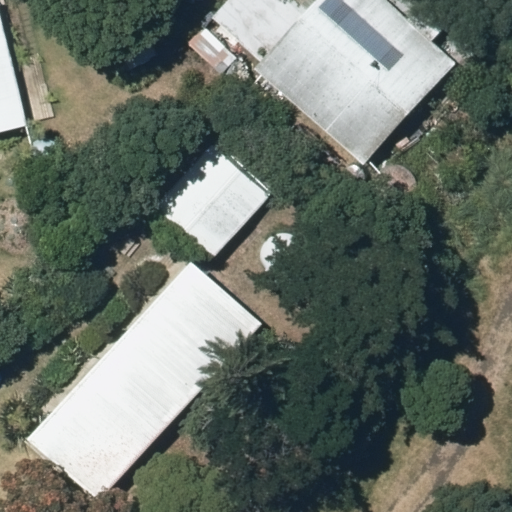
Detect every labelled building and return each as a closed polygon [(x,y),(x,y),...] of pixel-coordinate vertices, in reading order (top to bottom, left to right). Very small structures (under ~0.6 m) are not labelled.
[(0,0),(0,131),(39,122),(8,0),(0,0)] [(377,163),(470,58),(448,38),(458,26),(432,4),(425,14),(408,0),(325,0),(323,4),(318,0),(234,0),(223,12),(275,56),(268,65),(377,163)] [(117,29),(140,66),(167,49),(145,13),(117,29)] [(220,257),(281,192),(223,138),(163,202),(220,257)] [(458,170),(432,144),(416,160),(442,186),(458,170)] [(204,250),(38,431),(111,499),(277,318),(204,250)]
